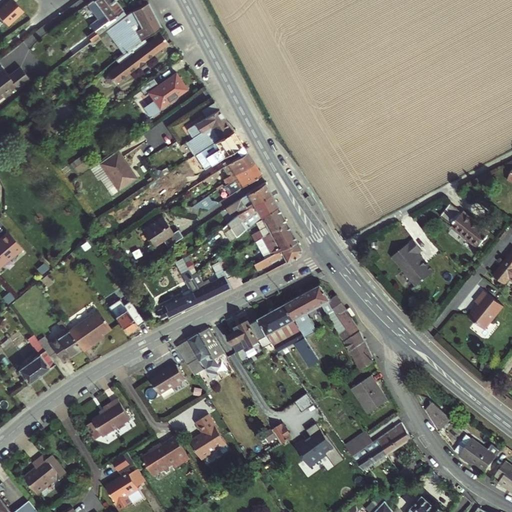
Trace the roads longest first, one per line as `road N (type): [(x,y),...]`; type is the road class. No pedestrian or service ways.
road 1 (tertiary): [(0,444),(98,370),(328,254)]
road 2 (secondary): [(328,254),(183,0)]
road 3 (residential): [(403,338),(393,368),(426,433),(457,472),(511,506)]
road 4 (residential): [(328,254),(511,154)]
road 5 (secondary): [(511,428),(403,338)]
